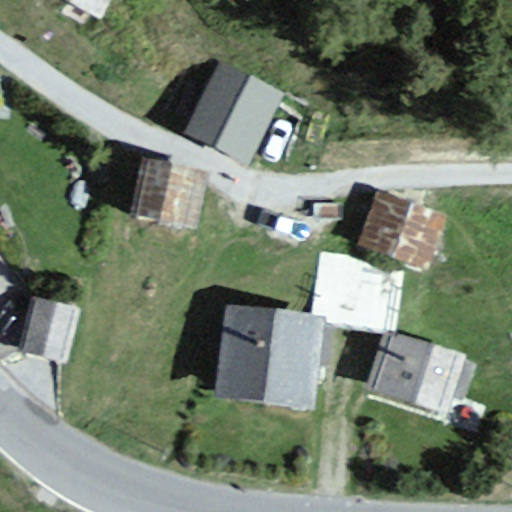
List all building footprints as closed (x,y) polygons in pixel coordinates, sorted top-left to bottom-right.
[(90,0),(25,0),(75,28),(90,0)] [(209,61),(181,110),(247,147),(275,99),(209,61)] [(184,188),(130,169),(111,221),(165,240),(184,188)] [(429,235),(363,208),(347,245),(413,273),(429,235)] [(64,316),(26,306),(16,347),(53,357),(64,316)] [(303,328),(215,317),(205,400),(294,410),(303,328)] [(372,337),(352,398),(431,424),(451,363),(372,337)]
